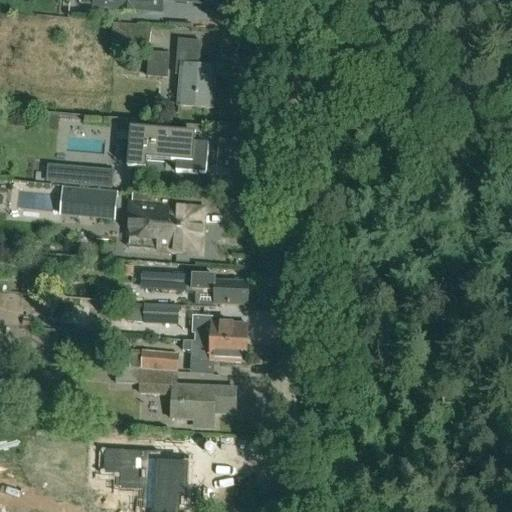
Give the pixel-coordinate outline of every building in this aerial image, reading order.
[(93,0),(93,4),(93,6),(160,12),(161,0),(93,0)] [(167,80),(169,55),(150,54),(152,26),(113,23),(111,53),(139,55),(137,78),(167,80)] [(216,68),(200,66),(201,44),(178,42),(176,76),(179,76),(177,106),(213,109),(216,68)] [(131,130),(130,141),(127,169),(146,171),(147,162),(177,164),(176,173),(206,176),(209,146),(192,145),(193,135),(131,130)] [(113,172),(86,170),(85,188),(112,190),(113,172)] [(187,183),(218,184),(218,176),(187,176),(187,183)] [(79,214),(119,217),(121,197),(81,194),(79,214)] [(200,255),(204,211),(132,206),(129,238),(159,240),(158,252),(200,255)] [(248,306),(249,284),(217,282),(217,277),(185,276),(185,291),(215,293),(214,304),(248,306)] [(39,293),(40,280),(22,279),(21,292),(39,293)] [(178,327),(179,308),(126,306),(125,324),(144,325),(178,327)] [(195,341),(211,342),(246,344),(247,325),(224,324),(224,320),(193,319),(192,335),(195,335),(195,341)] [(209,364),(210,361),(245,363),(246,344),(211,342),(195,341),(195,344),(192,343),(191,363),(209,364)] [(141,369),(178,372),(178,357),(141,356),(141,369)] [(176,386),(176,377),(178,377),(178,372),(141,369),(139,395),(171,397),(170,420),(196,421),(196,426),(214,427),(215,427),(215,412),(236,413),(237,389),(176,386)] [(101,474),(101,476),(115,476),(120,477),(119,491),(134,492),(143,492),(142,511),(182,511),(183,510),(184,510),(184,505),(186,468),(161,467),(161,454),(102,451),(102,453),(104,453),(103,474),(101,474)]
